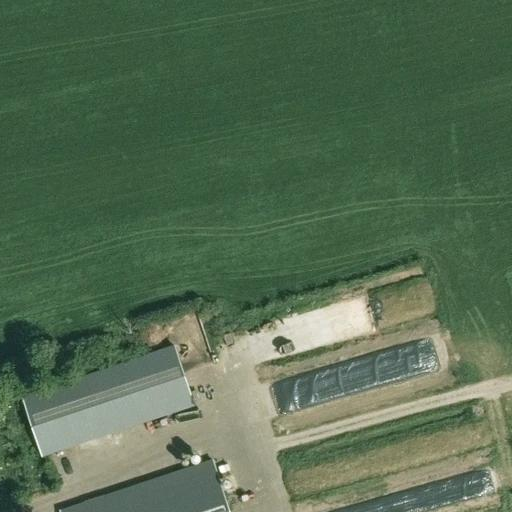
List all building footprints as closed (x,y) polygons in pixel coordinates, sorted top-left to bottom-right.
[(406,281),(407,291),(396,293),(400,318),(437,313),(432,278),(406,281)] [(414,343),(419,365),(445,360),(440,337),(414,343)] [(293,412),(371,389),(361,357),(267,384),(274,406),(290,402),(293,412)] [(43,457),(90,441),(80,409),(33,425),(43,457)] [(389,447),(292,472),(299,496),(379,476),(373,456),(384,453),(388,468),(394,466),(389,447)] [(231,511),(214,458),(62,509),(62,511),(231,511)] [(437,482),(443,505),(499,490),(493,468),(437,482)] [(427,490),(326,511),(417,511),(431,509),(427,490)]
